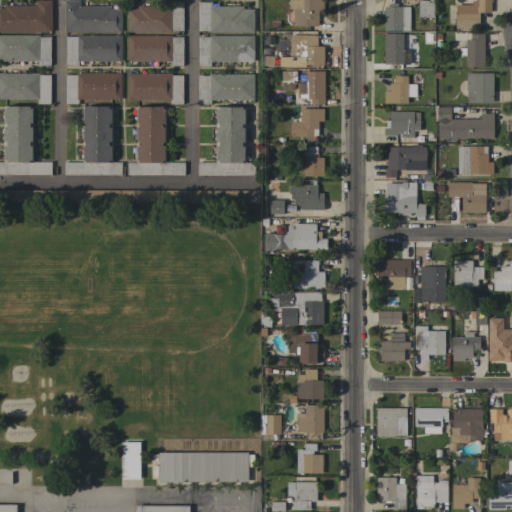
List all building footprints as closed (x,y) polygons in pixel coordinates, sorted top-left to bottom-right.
[(0,32),(0,8),(5,8),(5,6),(36,6),(36,0),(51,0),(51,32),(0,32)] [(63,31),(64,0),(79,0),(79,6),(110,6),(110,9),(120,9),(120,32),(63,31)] [(292,9),(289,9),(289,0),(323,0),(323,10),(318,10),(318,26),(292,26),(292,9)] [(478,29),(454,28),(455,5),(471,5),(471,0),(490,0),(490,12),(479,12),(478,29)] [(433,17),(418,17),(417,1),(428,1),(428,2),(433,2),(433,17)] [(131,32),(126,32),(126,9),(137,9),(137,6),(169,6),(169,2),(182,2),(182,31),(171,31),(171,32),(131,32)] [(242,7),(242,10),(253,10),(253,32),(208,32),(208,31),(197,31),(197,2),(210,2),(210,7),(242,7)] [(383,7),(388,7),(388,3),(396,3),(396,7),(409,7),(408,31),(383,30),(383,7)] [(409,43),(410,32),(420,32),(420,36),(425,36),(425,43),(409,43)] [(383,33),(402,33),(402,50),(409,50),(409,63),(383,64),(383,33)] [(483,67),(465,67),(465,55),(458,55),(458,47),(465,47),(465,39),(470,39),(470,33),(483,34),(483,67)] [(0,60),(0,35),(39,35),(39,36),(49,36),(50,65),(38,66),(38,60),(0,60)] [(77,61),(77,65),(65,65),(65,36),(76,36),(76,35),(120,35),(120,61),(77,61)] [(171,35),(171,37),(182,37),(182,66),(169,66),(169,61),(127,61),(127,35),(171,35)] [(253,36),(253,61),(210,61),(210,66),(197,66),(197,37),(208,37),(208,35),(253,36)] [(289,35),(317,35),(317,46),(323,46),(323,65),(305,65),(305,67),(279,67),(279,56),(289,56),(289,35)] [(130,74),(130,71),(136,71),(136,74),(171,74),(171,75),(182,75),(182,104),(169,104),(169,99),(126,100),(126,74),(130,74)] [(280,83),(280,71),(295,71),(295,83),(280,83)] [(323,104),(298,104),(298,98),(297,98),(297,83),(299,83),(299,77),(305,77),(305,71),(323,71),(323,104)] [(0,99),(0,73),(39,73),(39,75),(50,75),(49,104),(37,104),(37,99),(0,99)] [(120,74),(120,99),(77,99),(77,104),(64,104),(65,75),(76,75),(76,73),(120,74)] [(492,73),(492,103),(466,103),(466,90),(465,90),(465,73),(492,73)] [(253,74),(253,100),(210,100),(210,104),(197,104),(197,75),(208,75),(208,74),(253,74)] [(383,103),(383,91),(388,91),(388,83),(393,83),(393,76),(407,76),(406,84),(415,84),(415,97),(406,97),(406,103),(383,103)] [(0,174),(0,162),(3,162),(3,106),(32,106),(32,162),(50,162),(50,174),(0,174)] [(63,175),(63,162),(82,162),(82,106),(111,106),(111,162),(121,162),(121,175),(63,175)] [(127,175),(127,162),(135,162),(135,106),(165,106),(165,162),(184,162),(184,175),(127,175)] [(436,121),(434,121),(434,106),(437,106),(437,107),(449,107),(449,119),(480,119),(480,114),(492,113),(492,138),(456,138),(456,141),(443,141),(443,139),(437,139),(436,121)] [(196,175),(196,162),(215,162),(215,107),(245,107),(244,162),(254,162),(254,175),(196,175)] [(310,109),(310,108),(313,108),(313,109),(323,109),(323,121),(317,121),(317,136),(290,136),(290,122),(299,122),(299,115),(298,115),(298,112),(299,112),(299,109),(310,109)] [(412,111),(412,120),(419,120),(419,130),(413,131),(413,137),(399,137),(399,134),(395,134),(395,135),(382,135),(382,128),(385,128),(385,120),(389,120),(389,111),(412,111)] [(411,147),(411,144),(420,144),(420,146),(425,146),(425,171),(404,171),(404,170),(395,170),(395,177),(384,177),(384,167),(385,167),(385,161),(387,161),(387,147),(411,147)] [(280,154),(280,145),(295,145),(295,153),(297,153),(297,152),(304,152),(304,146),(316,146),(316,148),(318,148),(318,150),(316,150),(316,153),(317,154),(317,157),(323,157),(323,176),(303,176),(303,159),(297,159),(294,159),(294,154),(280,154)] [(457,174),(457,147),(486,146),(486,154),(487,154),(487,162),(492,162),(492,174),(457,174)] [(383,194),(384,194),(385,183),(401,183),(401,182),(405,182),(405,180),(415,180),(414,204),(424,204),(424,215),(423,215),(423,220),(415,219),(415,215),(396,215),(396,212),(383,212),(383,194)] [(484,213),(461,212),(461,197),(446,197),(446,182),(470,182),(470,193),(484,193),(484,213)] [(288,185),(317,185),(317,193),(322,193),(323,209),(299,209),(299,206),(298,206),(298,204),(293,204),(293,199),(290,199),(290,194),(288,193),(288,185)] [(0,202),(0,190),(210,190),(210,203),(0,202)] [(253,191),(253,204),(213,203),(213,190),(253,191)] [(269,200),(283,200),(283,214),(269,214),(269,200)] [(292,224),(315,224),(315,231),(320,231),(320,243),(315,243),(315,250),(291,249),(292,224)] [(272,234),(287,234),(287,249),(272,249),(272,234)] [(376,260),(409,260),(409,278),(403,278),(403,289),(387,289),(387,278),(376,278),(376,260)] [(471,261),(471,267),(482,267),(482,279),(476,279),(476,287),(452,287),(452,260),(471,261)] [(323,272),(323,289),(287,289),(287,280),(292,280),(292,261),(316,261),(316,268),(317,268),(317,272),(323,272)] [(492,271),(499,271),(499,266),(508,266),(508,261),(511,261),(511,284),(508,284),(508,291),(492,291),(492,271)] [(412,302),(412,288),(419,288),(419,266),(444,266),(443,302),(418,302),(412,302)] [(320,292),(320,301),(322,301),(322,324),(280,325),(280,307),(278,307),(278,310),(273,310),(273,306),(267,306),(267,293),(320,292)] [(485,310),(485,324),(474,325),(474,318),(470,318),(470,311),(474,311),(474,310),(485,310)] [(376,324),(376,311),(399,311),(399,324),(376,324)] [(511,326),(508,326),(508,320),(498,320),(498,311),(510,311),(510,312),(511,312),(511,326)] [(413,326),(444,326),(443,355),(427,355),(427,361),(418,361),(419,350),(413,350),(413,326)] [(511,358),(489,358),(489,332),(488,332),(488,330),(511,330),(511,358)] [(451,337),(463,337),(463,332),(472,332),(472,337),(479,337),(479,350),(472,350),(472,358),(463,358),(463,361),(451,361),(451,337)] [(317,333),(317,350),(323,350),(323,359),(315,359),(315,363),(294,363),(294,353),(287,353),(287,333),(317,333)] [(379,361),(379,355),(375,355),(375,347),(379,347),(379,342),(388,342),(389,333),(403,333),(402,342),(408,342),(408,349),(402,349),(402,361),(379,361)] [(295,382),(296,382),(296,375),(303,375),(303,369),(316,369),(316,380),(322,380),(322,399),(295,399),(295,402),(289,402),(289,397),(295,396),(295,382)] [(322,432),(321,432),(321,440),(306,440),(306,432),(295,432),(295,417),(304,417),(304,405),(322,405),(322,432)] [(375,408),(405,408),(405,435),(398,435),(398,436),(375,436),(375,408)] [(446,408),(446,421),(441,421),(441,427),(440,427),(440,434),(423,433),(423,427),(413,427),(413,408),(446,408)] [(454,451),(448,451),(448,443),(449,443),(449,427),(451,427),(452,409),(482,409),(481,441),(468,440),(465,443),(454,443),(454,451)] [(511,440),(500,440),(500,441),(492,441),(492,421),(488,421),(488,409),(501,409),(501,414),(506,414),(506,409),(511,409),(511,440)] [(279,434),(278,434),(278,440),(261,440),(261,435),(260,435),(260,416),(279,415),(279,434)] [(121,442),(139,442),(139,479),(121,479),(121,442)] [(322,454),(321,473),(295,473),(296,449),(303,449),(303,443),(315,443),(315,451),(312,451),(312,454),(322,454)] [(157,482),(157,452),(247,452),(247,481),(157,482)] [(415,475),(431,475),(431,481),(435,481),(435,482),(437,482),(437,480),(446,480),(446,502),(433,502),(433,509),(415,509),(415,475)] [(375,477),(394,477),(394,484),(405,484),(404,509),(392,509),(392,501),(389,501),(389,503),(384,502),(384,501),(375,501),(375,477)] [(462,503),(462,509),(451,509),(451,485),(460,485),(460,484),(465,484),(465,478),(478,478),(478,479),(478,498),(471,498),(471,503),(462,503)] [(293,482),(316,482),(315,501),(309,501),(309,510),(292,510),(292,496),(286,496),(286,482),(293,482)] [(511,483),(511,511),(487,511),(487,492),(495,492),(495,483),(511,483)] [(284,502),(284,511),(270,511),(270,502),(284,502)] [(0,511),(14,511),(14,504),(0,503),(0,511)]
